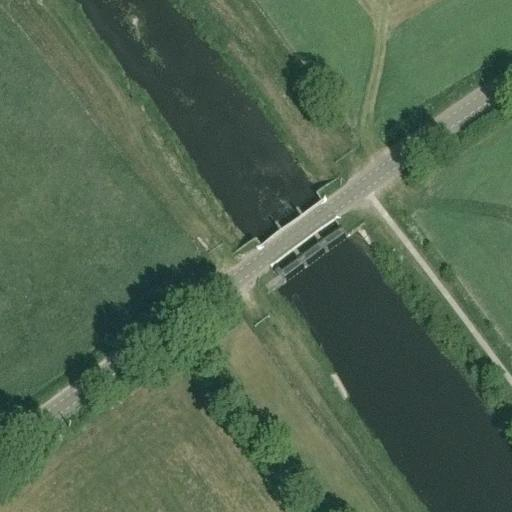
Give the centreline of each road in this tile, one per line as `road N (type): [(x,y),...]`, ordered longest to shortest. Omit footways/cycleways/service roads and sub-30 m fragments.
road 1 (tertiary): [(0,453),(345,196),(511,83)]
road 2 (track): [(236,277),(395,511)]
road 3 (track): [(362,184),(213,0)]
